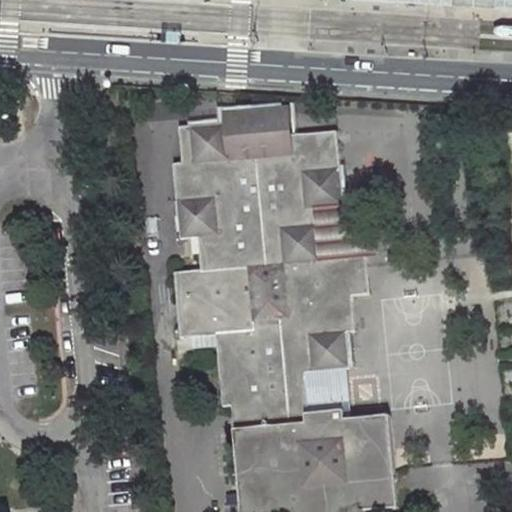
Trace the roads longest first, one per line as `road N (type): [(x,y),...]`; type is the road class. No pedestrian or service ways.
road 1 (residential): [(51,50),(95,511)]
road 2 (tertiary): [(281,65),(511,81)]
road 3 (tertiary): [(51,50),(281,65)]
